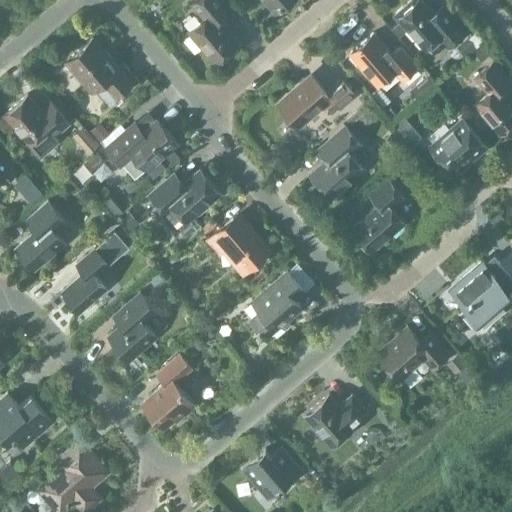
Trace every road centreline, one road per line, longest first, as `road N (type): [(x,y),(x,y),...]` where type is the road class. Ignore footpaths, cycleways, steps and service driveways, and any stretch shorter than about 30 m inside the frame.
road 1 (residential): [(166,477),(362,309)]
road 2 (residential): [(362,309),(199,114)]
road 3 (residential): [(166,477),(43,323),(0,298)]
road 4 (residential): [(362,309),(447,242),(511,172)]
road 5 (residential): [(337,0),(199,114)]
road 6 (residential): [(199,114),(104,0)]
